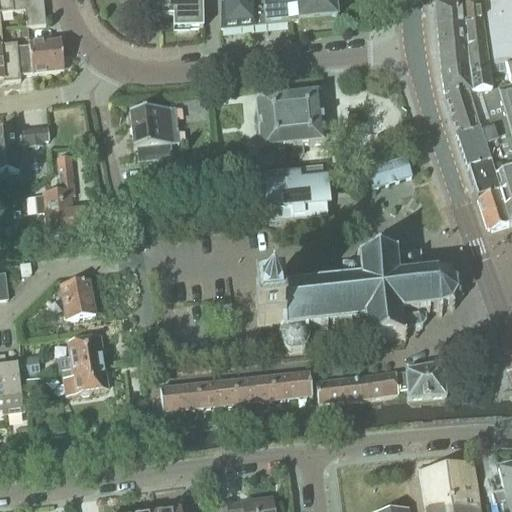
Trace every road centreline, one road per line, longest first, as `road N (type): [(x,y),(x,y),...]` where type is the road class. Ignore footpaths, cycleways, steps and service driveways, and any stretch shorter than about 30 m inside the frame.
road 1 (residential): [(108,64),(141,74),(417,46)]
road 2 (residential): [(0,500),(305,457)]
road 3 (secondary): [(498,311),(428,108),(417,46)]
road 4 (residential): [(297,368),(158,379),(135,259)]
road 5 (unclassified): [(511,429),(305,457)]
road 6 (residential): [(135,259),(132,216),(111,174),(96,90)]
road 7 (residential): [(0,317),(44,275),(135,259)]
